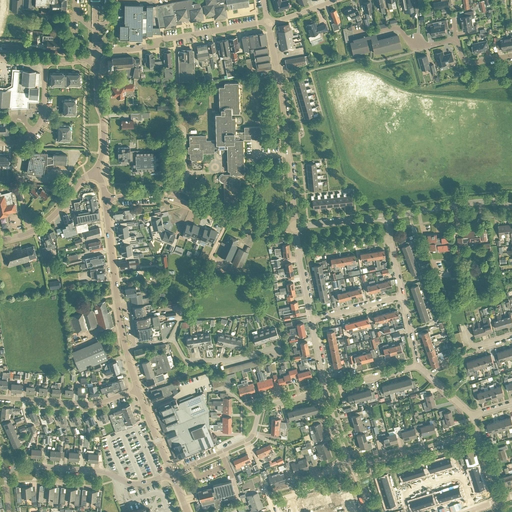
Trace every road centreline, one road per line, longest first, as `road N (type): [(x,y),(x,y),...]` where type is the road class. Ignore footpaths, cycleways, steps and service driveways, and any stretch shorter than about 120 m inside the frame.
road 1 (unclassified): [(295,226),(267,23)]
road 2 (tertiary): [(105,198),(164,196),(243,226),(295,226)]
road 3 (residential): [(171,473),(249,438),(263,407),(325,390)]
road 4 (unclassified): [(95,55),(267,23)]
road 5 (residential): [(4,470),(92,470),(127,483),(171,473)]
road 6 (tertiary): [(125,349),(105,198)]
road 7 (residential): [(0,397),(97,403),(136,390)]
road 8 (residential): [(353,467),(477,433)]
road 9 (tertiary): [(385,218),(479,201),(511,207)]
road 10 (tertiary): [(0,240),(42,224),(95,172)]
